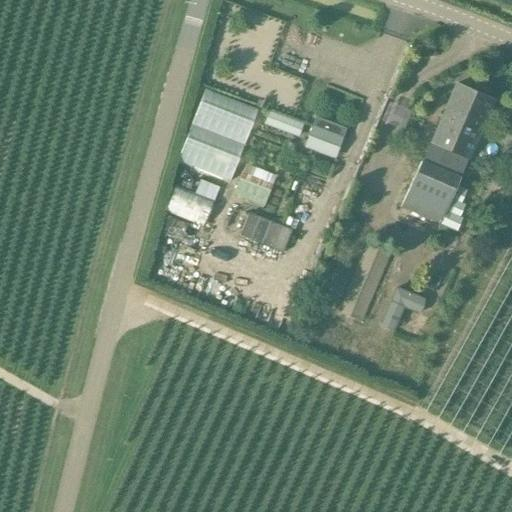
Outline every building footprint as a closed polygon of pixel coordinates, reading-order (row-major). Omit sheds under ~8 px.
[(424,148),(429,150),(424,161),(421,160),(401,208),(440,224),(460,177),(468,158),(469,159),(494,100),(455,83),(432,142),(432,143),(427,141),(424,148)] [(183,135),(227,151),(244,103),(199,88),(183,135)] [(303,124),(269,111),(263,125),(298,138),(303,124)] [(315,114),(304,147),(335,159),(347,126),(315,114)] [(243,169),(238,183),(268,195),(273,181),(243,169)] [(165,212),(203,227),(218,187),(199,180),(194,193),(175,185),(165,212)] [(237,233),(281,252),(291,229),(247,210),(237,233)] [(362,323),(391,251),(368,241),(338,312),(362,323)] [(395,333),(419,342),(429,317),(405,308),(395,333)]
